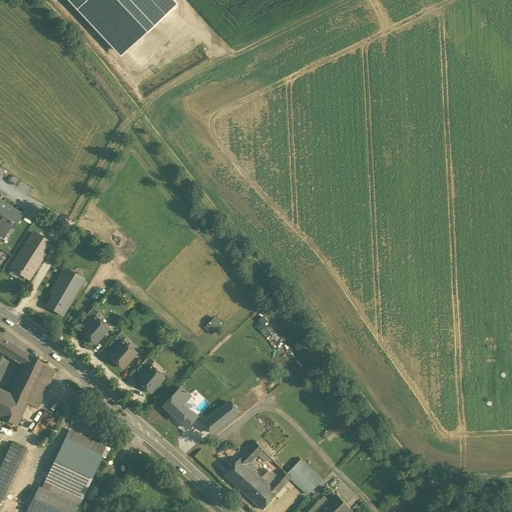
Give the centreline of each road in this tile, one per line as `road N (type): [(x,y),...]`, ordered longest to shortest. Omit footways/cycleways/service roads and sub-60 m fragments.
road 1 (track): [(42,0),(276,276),(430,485)]
road 2 (track): [(12,321),(147,105),(165,88),(346,0)]
road 3 (secondary): [(0,313),(69,364),(232,511)]
